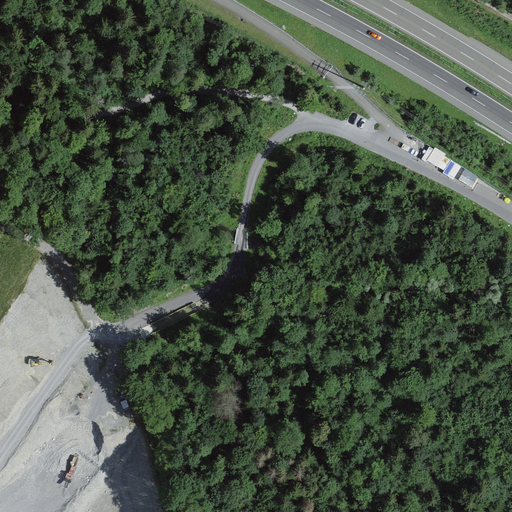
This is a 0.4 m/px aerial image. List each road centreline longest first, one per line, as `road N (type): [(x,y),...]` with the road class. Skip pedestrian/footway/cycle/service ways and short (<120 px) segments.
road 1 (track): [(316,125),(288,131),(261,157),(240,246),(251,309),(356,511)]
road 2 (track): [(0,95),(78,117),(175,91),(244,92),(285,102),(316,125)]
road 3 (motorway): [(299,0),(511,123)]
road 4 (motorway): [(511,84),(369,0)]
